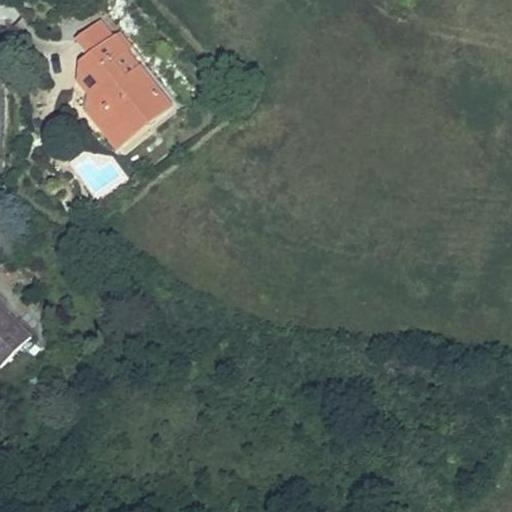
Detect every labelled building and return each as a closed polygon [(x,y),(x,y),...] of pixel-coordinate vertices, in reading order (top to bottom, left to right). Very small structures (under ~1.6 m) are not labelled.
[(86,7),(80,0),(79,0),(71,7),(77,13),(86,7)] [(173,109),(140,70),(126,82),(112,65),(127,53),(126,52),(116,40),(114,37),(101,21),(78,39),(91,55),(83,62),(93,73),(81,83),(93,97),(89,113),(98,123),(102,120),(113,134),(117,130),(129,145),(173,109)] [(131,48),(121,36),(116,40),(126,52),(131,48)] [(140,70),(127,53),(112,65),(126,82),(140,70)] [(129,145),(117,130),(113,134),(102,120),(98,123),(121,151),(129,145)] [(92,213),(95,205),(85,201),(82,209),(92,213)] [(0,367),(1,369),(31,338),(0,307),(0,367)] [(12,461),(0,453),(0,474),(1,476),(2,476),(12,461)]
